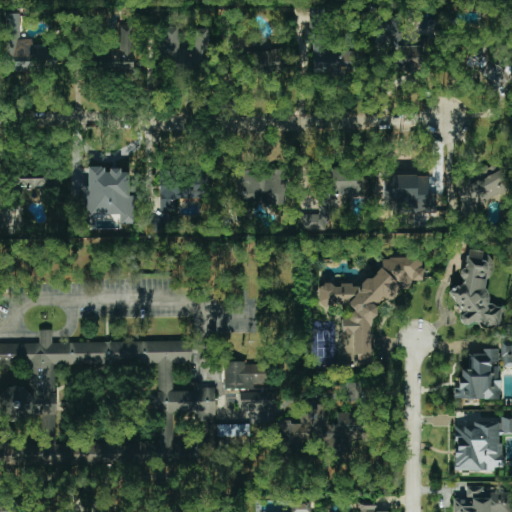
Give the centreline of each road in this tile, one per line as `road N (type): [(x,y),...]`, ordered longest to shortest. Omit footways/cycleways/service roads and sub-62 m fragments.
road 1 (residential): [(445,120),(0,121)]
road 2 (residential): [(413,337),(413,511)]
